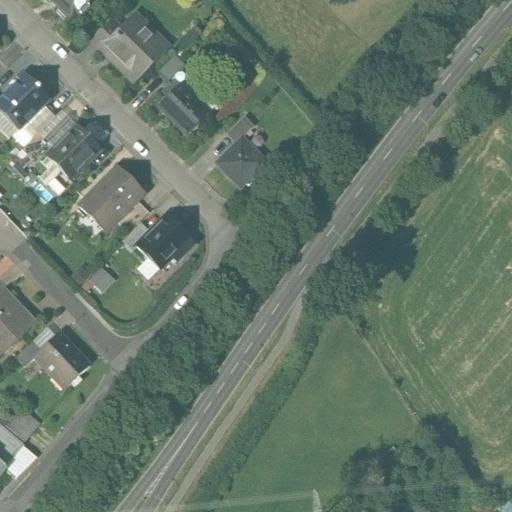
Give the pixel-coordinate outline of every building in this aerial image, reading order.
[(47,0),(69,22),(90,0),(47,0)] [(120,33),(100,53),(101,54),(104,52),(122,69),(119,72),(131,84),(158,57),(145,44),(152,36),(134,19),(120,33)] [(112,25),(92,45),(100,53),(120,33),(112,25)] [(173,81),(185,63),(171,53),(159,72),(173,81)] [(0,99),(0,117),(15,134),(46,103),(37,94),(38,92),(23,77),(0,99)] [(179,88),(158,110),(187,138),(208,117),(179,88)] [(76,130),(45,160),(69,184),(99,153),(76,130)] [(37,136),(21,153),(31,163),(48,146),(37,136)] [(241,143),(216,168),(239,191),(264,166),(241,143)] [(117,171),(79,210),(104,235),(135,204),(142,197),(117,171)] [(135,204),(118,221),(131,235),(139,227),(149,217),(135,204)] [(148,237),(135,249),(136,250),(159,273),(170,262),(175,267),(194,248),(165,219),(148,237)] [(131,235),(121,244),(132,255),(136,250),(135,249),(148,237),(139,227),(131,235)] [(0,357),(32,326),(0,294),(0,293),(0,357)] [(88,370),(56,337),(40,352),(32,359),(34,361),(63,392),(88,370)] [(32,344),(15,361),(24,370),(34,361),(32,359),(40,352),(32,344)] [(21,446),(0,428),(0,466),(1,468),(21,446)] [(511,511),(511,500),(503,509),(505,511),(511,511)]
